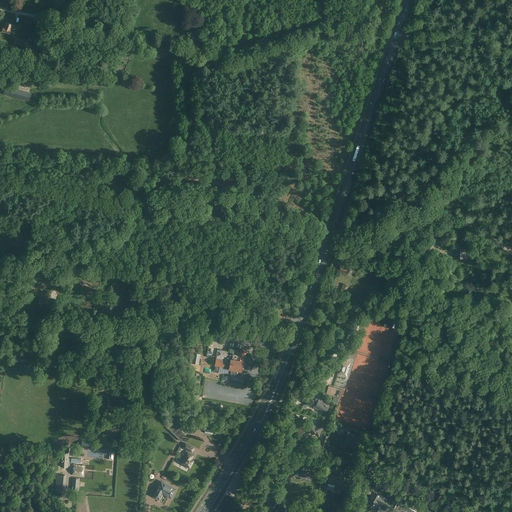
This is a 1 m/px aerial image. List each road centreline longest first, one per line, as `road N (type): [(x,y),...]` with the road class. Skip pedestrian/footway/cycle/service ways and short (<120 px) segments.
road 1 (primary): [(255,430),(308,307),(409,0)]
road 2 (track): [(511,253),(465,223),(443,230),(269,435)]
road 3 (track): [(0,273),(283,278),(293,268),(292,224)]
road 4 (track): [(430,242),(364,464)]
road 5 (track): [(323,237),(352,240),(437,195),(511,175)]
